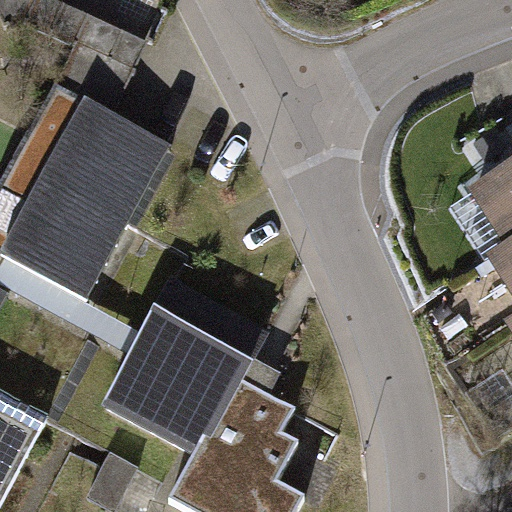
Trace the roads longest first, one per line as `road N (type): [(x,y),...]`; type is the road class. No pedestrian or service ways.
road 1 (residential): [(422,511),(397,364),(293,127)]
road 2 (residential): [(293,127),(428,47),(511,17)]
road 3 (residential): [(293,127),(226,0)]
